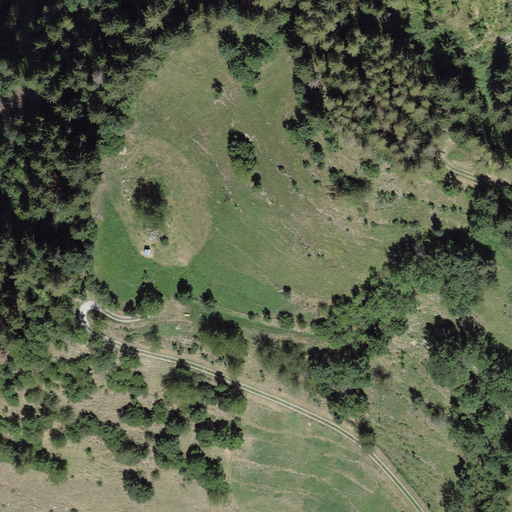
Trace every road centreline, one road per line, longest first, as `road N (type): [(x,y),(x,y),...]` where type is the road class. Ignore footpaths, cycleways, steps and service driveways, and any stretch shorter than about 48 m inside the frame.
road 1 (track): [(419,511),(343,435),(218,375),(104,335),(86,318),(91,305),(136,320),(178,308),(340,347)]
road 2 (track): [(249,0),(294,36),(344,144),(441,157),(511,219)]
